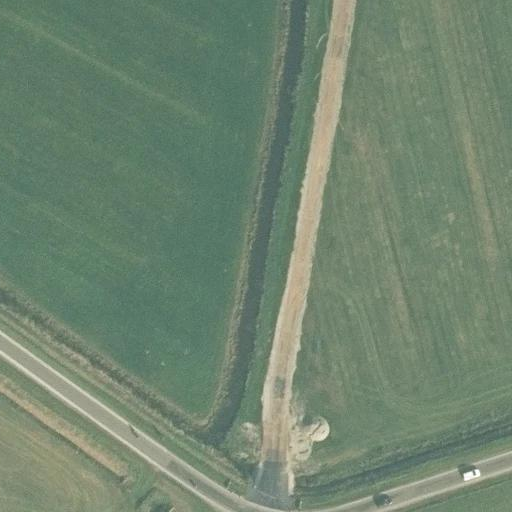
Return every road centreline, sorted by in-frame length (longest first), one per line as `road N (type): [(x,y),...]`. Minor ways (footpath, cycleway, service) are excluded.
road 1 (unclassified): [(250,511),(206,490),(0,342)]
road 2 (unclassified): [(511,460),(352,511)]
